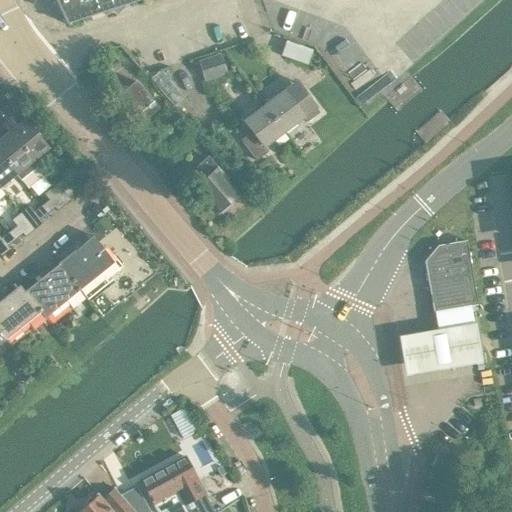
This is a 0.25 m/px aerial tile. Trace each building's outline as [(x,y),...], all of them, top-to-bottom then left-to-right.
[(54,0),(59,9),(66,24),(140,0),(54,0)] [(282,40),(277,53),(306,63),(310,49),(282,40)] [(219,53),(197,60),(202,79),(225,72),(219,53)] [(107,69),(110,72),(118,64),(115,61),(107,69)] [(141,129),(160,112),(138,86),(119,102),(141,129)] [(265,106),(283,130),(301,117),(306,123),(319,113),(302,90),(291,99),(285,91),(265,106)] [(37,104),(31,109),(36,115),(42,110),(37,104)] [(283,130),(265,106),(245,121),(251,129),(239,138),(255,161),(268,151),(263,145),(283,130)] [(24,119),(8,132),(31,161),(48,147),(24,119)] [(8,132),(0,138),(0,155),(15,174),(20,180),(36,167),(31,161),(8,132)] [(0,186),(15,174),(0,155),(0,186)] [(217,212),(220,210),(222,213),(232,205),(230,203),(237,197),(224,183),(226,181),(208,160),(197,170),(205,179),(196,187),(217,212)] [(52,187),(66,204),(74,197),(72,194),(80,187),(74,180),(66,186),(61,180),(52,187)] [(41,206),(47,214),(54,208),(57,211),(66,204),(52,187),(43,194),(48,200),(41,206)] [(20,213),(33,230),(42,223),(40,220),(47,214),(41,206),(33,212),(29,206),(20,213)] [(8,232),(15,240),(22,234),(24,237),(33,230),(20,213),(11,220),(16,226),(8,232)] [(7,246),(15,240),(8,232),(0,238),(0,256),(0,257),(9,249),(7,246)] [(79,290),(79,291),(99,274),(104,280),(118,269),(92,236),(83,244),(58,264),(79,290)] [(470,306),(477,305),(466,241),(438,246),(425,262),(426,271),(433,312),(434,312),(470,306)] [(19,285),(19,286),(44,318),(65,301),(70,307),(84,297),(79,291),(79,290),(58,264),(24,292),(19,285)] [(10,293),(0,300),(0,330),(7,339),(27,322),(32,328),(44,318),(19,286),(10,293)] [(437,327),(397,334),(404,374),(482,361),(475,320),(473,321),(470,306),(434,312),(437,327)] [(185,437),(199,428),(186,405),(171,413),(185,437)] [(180,501),(181,503),(185,511),(213,511),(196,480),(197,479),(184,456),(169,465),(163,468),(180,501)] [(180,501),(163,468),(140,480),(157,511),(163,511),(172,507),(181,503),(180,501)] [(85,506),(83,507),(77,511),(133,511),(114,488),(99,500),(96,496),(93,498),(89,498),(85,502),(85,506)] [(151,511),(138,496),(130,502),(128,503),(135,511),(151,511)]
